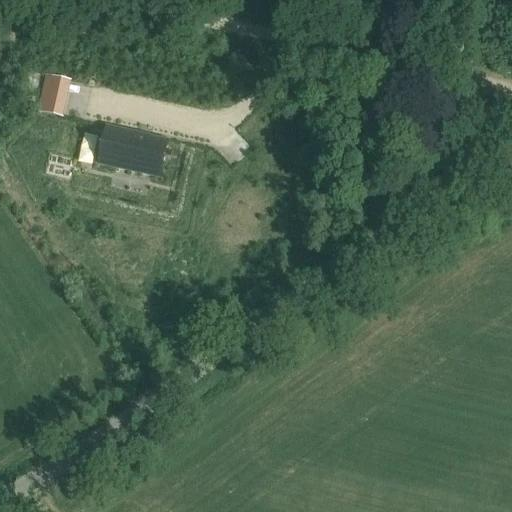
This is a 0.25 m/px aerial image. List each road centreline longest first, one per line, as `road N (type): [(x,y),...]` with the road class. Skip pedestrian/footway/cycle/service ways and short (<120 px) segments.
road 1 (tertiary): [(0,496),(511,150)]
road 2 (track): [(511,91),(111,0)]
